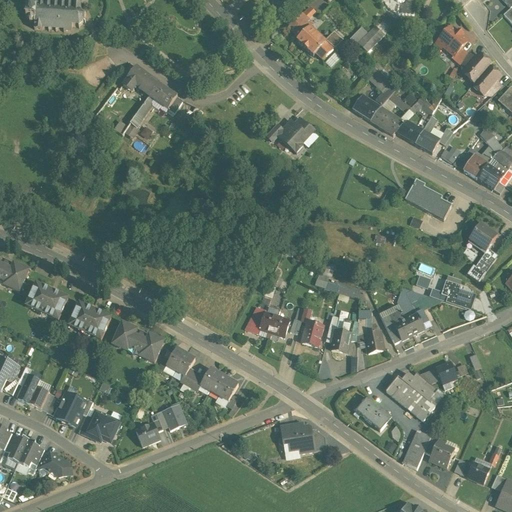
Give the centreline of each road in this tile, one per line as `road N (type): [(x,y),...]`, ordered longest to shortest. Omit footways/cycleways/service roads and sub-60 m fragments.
road 1 (secondary): [(511,216),(333,117),(282,81),(204,0)]
road 2 (residential): [(303,403),(91,276),(0,235)]
road 3 (residential): [(511,316),(303,403)]
road 4 (track): [(133,60),(56,157),(22,244)]
road 5 (residential): [(303,403),(109,478)]
road 6 (residential): [(462,511),(303,403)]
road 7 (residential): [(109,478),(0,412)]
